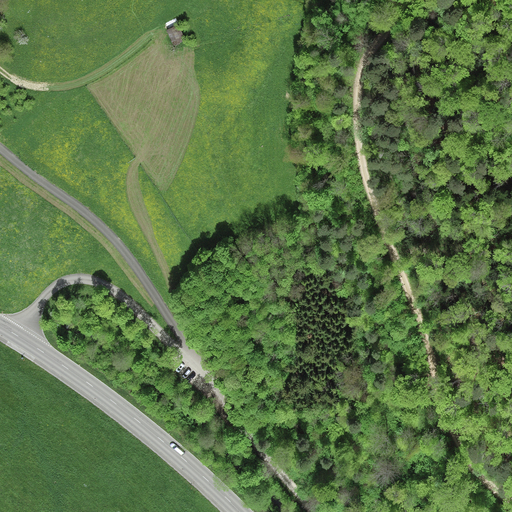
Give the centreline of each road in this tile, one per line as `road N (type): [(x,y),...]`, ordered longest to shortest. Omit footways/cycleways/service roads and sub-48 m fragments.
road 1 (track): [(404,0),(359,82),(362,164),(464,454),(511,503)]
road 2 (secondary): [(0,326),(75,373),(240,511)]
road 3 (track): [(319,511),(230,410)]
